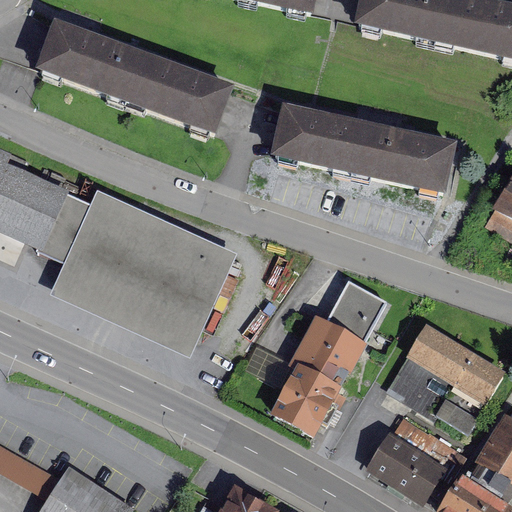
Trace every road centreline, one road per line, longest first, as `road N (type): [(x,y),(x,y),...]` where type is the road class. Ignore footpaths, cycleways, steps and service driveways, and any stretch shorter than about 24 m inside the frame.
road 1 (residential): [(0,114),(511,311)]
road 2 (primary): [(359,511),(213,430),(0,332)]
